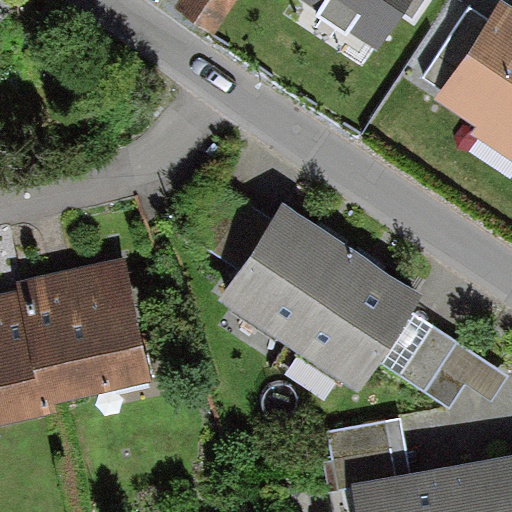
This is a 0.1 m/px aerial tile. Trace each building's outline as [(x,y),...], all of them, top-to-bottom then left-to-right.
[(176,0),(214,27),(233,0),(176,0)] [(316,0),(349,21),(351,18),(380,37),(401,6),(415,15),(425,0),(316,0)] [(511,0),(494,0),(487,11),(471,0),(423,73),(439,84),(435,90),(478,118),(472,127),(511,154),(511,0)] [(242,193),(216,176),(183,227),(209,244),(242,193)] [(410,303),(423,282),(285,190),(270,211),(237,262),(219,288),(358,380),(376,352),(410,303)] [(270,211),(242,193),(209,244),(237,262),(270,211)] [(153,365),(126,248),(17,274),(19,280),(45,390),(153,365)] [(0,410),(47,400),(45,390),(19,280),(0,284),(0,410)] [(403,370),(437,320),(410,303),(376,352),(403,370)] [(461,336),(437,320),(403,370),(451,402),(467,378),(444,363),(461,336)] [(511,370),(461,336),(444,363),(467,378),(494,396),(511,370)] [(400,419),(328,433),(333,459),(405,445),(400,419)] [(411,474),(405,445),(333,459),(325,461),(330,490),(352,486),(411,474)] [(511,511),(511,456),(411,474),(352,486),(356,511),(511,511)]
